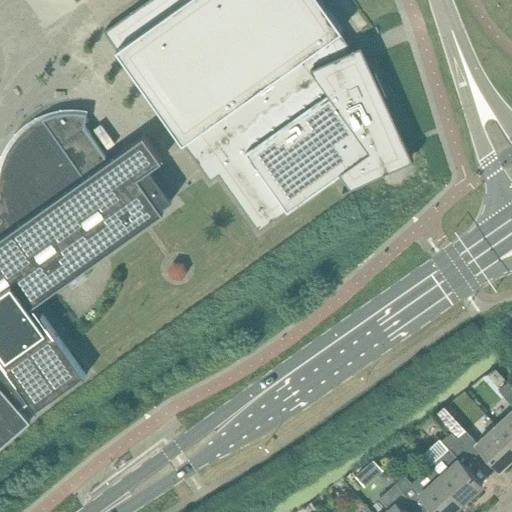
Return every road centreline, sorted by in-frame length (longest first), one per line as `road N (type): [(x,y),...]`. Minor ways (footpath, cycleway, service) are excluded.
road 1 (tertiary): [(242,418),(511,226)]
road 2 (tertiary): [(242,418),(207,425),(107,509)]
road 3 (tertiary): [(107,509),(185,471),(242,418)]
